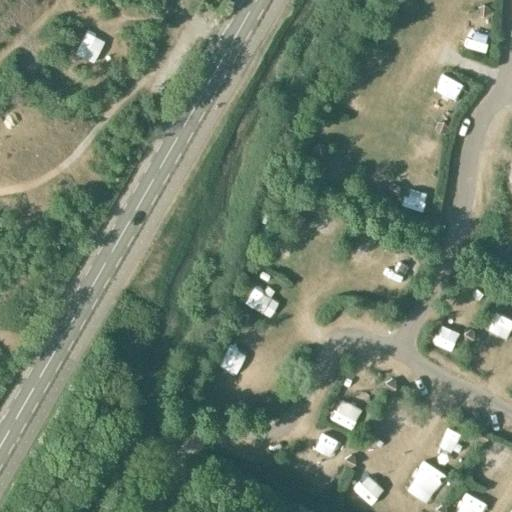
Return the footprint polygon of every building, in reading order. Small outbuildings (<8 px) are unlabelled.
[(478,7),(476,12),(479,17),(485,16),(487,11),(484,7),(478,7)] [(388,12),(386,17),(389,21),(395,21),(397,16),(394,11),(388,12)] [(352,77),(350,82),(354,86),(359,86),(361,81),(358,76),(352,77)] [(437,124),(435,129),(438,133),(444,133),(446,128),(443,123),(437,124)] [(315,145),(313,150),(316,155),(322,154),(324,149),(321,145),(315,145)] [(390,187),(388,192),(391,196),(397,196),(399,191),(396,186),(390,187)] [(295,217),(293,222),(296,226),(302,226),(304,221),(300,216),(295,217)] [(386,248),(383,253),(387,258),(392,257),(395,252),(391,248),(386,248)] [(242,317),(240,322),(243,327),(249,326),(251,321),(248,317),(242,317)] [(466,334),(464,338),(467,343),(473,342),(475,337),(472,333),(466,334)] [(386,383),(384,388),(387,392),(393,392),(395,387),(392,382),(386,383)] [(201,406),(199,411),(202,416),(208,415),(210,410),(207,406),(201,406)] [(480,433),(478,438),(481,442),(487,442),(489,437),(485,432),(480,433)] [(346,459),(343,464),(347,469),(352,468),(355,463),(351,459),(346,459)]
